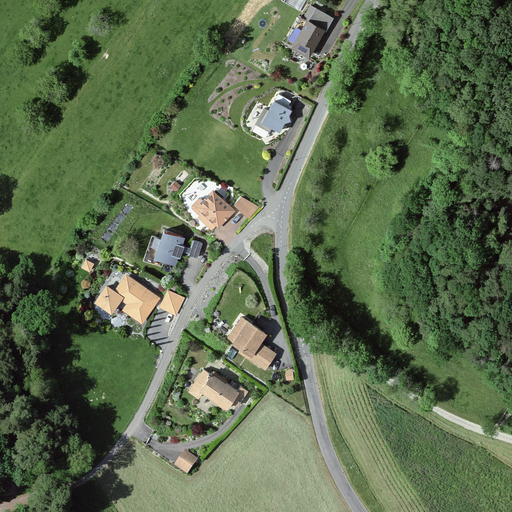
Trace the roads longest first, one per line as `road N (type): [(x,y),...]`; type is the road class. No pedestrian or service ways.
road 1 (residential): [(86,478),(131,430),(211,268),(256,222),(275,214)]
road 2 (tertiary): [(275,214),(283,280),(325,443),(361,511)]
road 3 (tertiary): [(373,0),(275,214)]
road 4 (track): [(298,331),(325,337),(484,430)]
